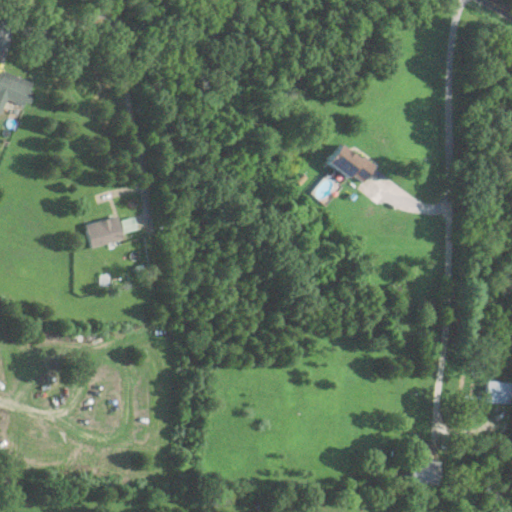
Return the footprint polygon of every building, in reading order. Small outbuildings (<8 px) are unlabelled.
[(30,82),(0,72),(0,100),(1,98),(22,105),(30,82)] [(366,166),(330,142),(318,160),(353,184),(366,166)] [(118,239),(113,215),(80,223),(86,247),(118,239)] [(480,401),(511,403),(511,381),(482,380),(480,401)] [(431,484),(434,462),(406,458),(403,480),(431,484)]
